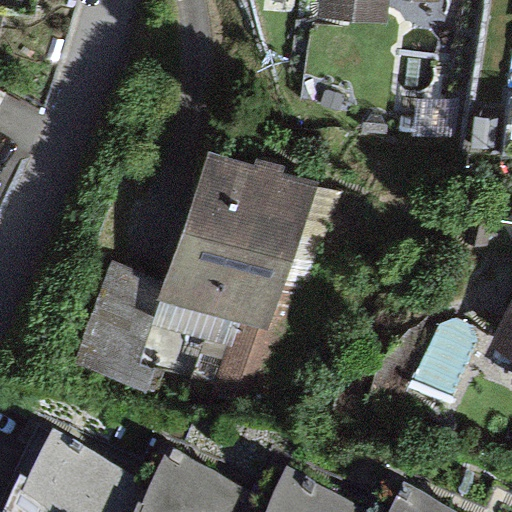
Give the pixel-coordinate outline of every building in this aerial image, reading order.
[(304,191),(199,163),(164,290),(105,273),(79,365),(125,377),(148,295),(267,328),(304,191)] [(511,326),(496,365),(511,371),(511,326)] [(138,511),(154,484),(58,427),(26,480),(20,490),(61,511),(138,511)] [(257,511),(265,498),(174,448),(154,484),(138,511),(257,511)] [(13,511),(61,511),(20,490),(26,480),(21,477),(5,508),(13,511)] [(335,511),(278,494),(272,511),(335,511)]
